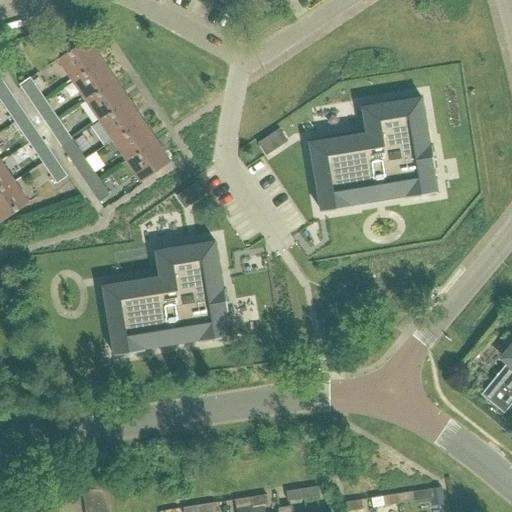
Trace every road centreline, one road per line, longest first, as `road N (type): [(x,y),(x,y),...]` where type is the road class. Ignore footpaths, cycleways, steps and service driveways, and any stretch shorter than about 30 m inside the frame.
road 1 (unclassified): [(0,450),(219,406),(377,393)]
road 2 (unclassified): [(377,393),(511,232)]
road 3 (residential): [(235,92),(225,155),(285,245)]
road 4 (unclassified): [(377,393),(419,412),(511,485)]
road 5 (residential): [(240,57),(255,59),(344,0)]
